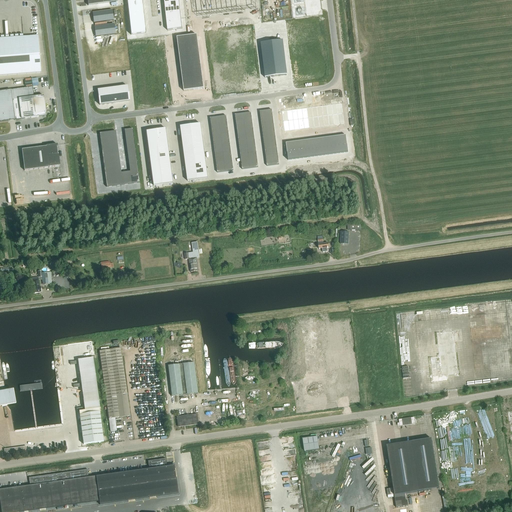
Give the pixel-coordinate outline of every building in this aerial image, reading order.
[(142,0),(127,0),(132,36),(146,35),(147,34),(142,0)] [(179,0),(164,0),(168,31),(183,30),(179,0)] [(194,0),(197,18),(257,10),(255,0),(194,0)] [(112,10),(92,13),(94,23),(114,20),(112,10)] [(114,24),(94,27),(95,37),(115,34),(114,24)] [(0,76),(41,73),(38,36),(0,39),(0,76)] [(197,36),(177,38),(178,50),(198,48),(197,36)] [(272,43),(261,44),(265,79),(276,78),(287,76),(283,41),(272,43)] [(198,48),(178,50),(180,62),(200,60),(198,48)] [(200,60),(180,62),(181,74),(201,72),(200,60)] [(162,69),(134,72),(137,100),(165,97),(162,69)] [(201,72),(181,74),(184,92),(204,90),(201,72)] [(127,86),(98,90),(100,105),(129,101),(127,86)] [(0,122),(46,116),(44,96),(34,97),(32,87),(0,91),(0,122)] [(22,150),(24,171),(60,166),(58,155),(56,146),(22,150)] [(138,171),(130,172),(131,184),(140,183),(138,171)] [(130,172),(121,173),(123,185),(131,184),(130,172)] [(121,173),(113,174),(115,186),(123,185),(121,173)] [(113,174),(105,175),(106,187),(115,186),(113,174)] [(341,232),(341,236),(340,244),(348,245),(349,233),(341,232)] [(198,271),(196,253),(198,252),(197,242),(192,243),(193,253),(184,254),(185,260),(189,259),(191,273),(195,272),(198,271)] [(328,243),(318,245),(319,249),(322,249),(323,253),(328,252),(328,248),(329,248),(328,243)] [(51,272),(42,274),(41,271),(38,272),(39,278),(42,277),(43,285),(52,284),(51,272)] [(37,293),(41,293),(40,287),(39,287),(38,280),(38,278),(31,278),(33,288),(32,288),(33,294),(37,293)] [(501,325),(471,328),(472,339),(502,336),(501,325)] [(439,356),(431,357),(433,381),(448,380),(448,376),(459,375),(455,329),(437,331),(439,356)] [(115,418),(130,416),(127,396),(120,349),(99,351),(109,419),(115,418)] [(484,374),(490,373),(488,350),(474,351),(475,365),(483,365),(484,374)] [(85,411),(100,409),(94,359),(79,360),(85,411)] [(167,366),(171,397),(197,393),(194,363),(167,366)] [(79,415),(83,445),(103,442),(99,412),(79,415)] [(196,415),(176,417),(178,427),(198,425),(196,415)] [(400,426),(415,424),(414,418),(399,420),(400,426)] [(404,434),(405,442),(423,439),(421,427),(407,430),(407,433),(404,434)] [(317,438),(303,440),(304,451),(319,449),(317,438)] [(432,439),(387,446),(394,495),(405,494),(439,489),(432,439)] [(328,455),(333,457),(338,446),(332,444),(328,455)] [(30,486),(0,490),(0,502),(1,511),(24,511),(99,501),(100,505),(177,494),(174,466),(166,467),(165,459),(147,461),(149,469),(89,478),(88,470),(29,478),(30,486)] [(394,495),(396,508),(408,506),(407,500),(406,501),(405,494),(394,495)]
